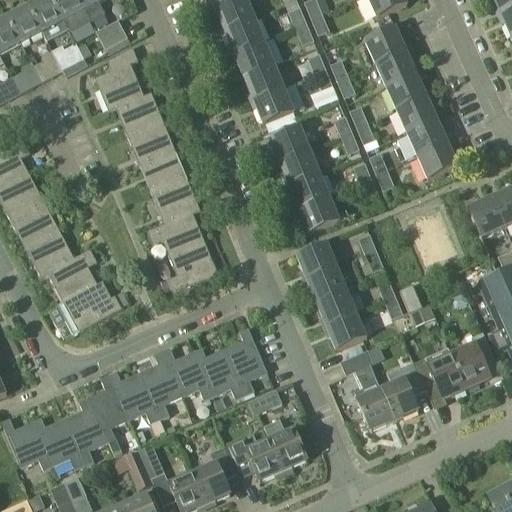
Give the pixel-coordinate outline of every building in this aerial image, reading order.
[(50,0),(47,0),(28,10),(43,37),(46,45),(68,33),(50,0)] [(77,0),(50,0),(68,33),(68,34),(77,29),(79,30),(80,31),(91,25),(77,0)] [(77,0),(91,25),(105,18),(99,7),(107,3),(105,0),(77,0)] [(209,0),(214,13),(244,0),(209,0)] [(256,23),(246,0),(244,0),(214,13),(224,36),(256,23)] [(404,0),(366,0),(377,22),(408,8),(404,0)] [(511,0),(491,0),(500,18),(511,13),(511,0)] [(304,6),(312,24),(323,19),(316,2),(304,6)] [(22,48),(43,37),(28,10),(8,21),(22,48)] [(289,16),(296,33),(308,29),(301,11),(289,16)] [(511,13),(500,18),(511,42),(511,40),(511,13)] [(312,24),(319,40),(330,35),(323,19),(312,24)] [(0,58),(0,59),(22,48),(8,21),(0,24),(0,58)] [(224,36),(234,59),(266,46),(256,23),(224,36)] [(119,24),(97,36),(100,42),(106,54),(109,59),(131,47),(119,24)] [(315,45),(308,29),(296,33),(297,35),(302,46),(303,50),(315,45)] [(365,46),(375,69),(407,55),(396,31),(365,46)] [(276,69),(266,46),(234,59),(244,83),(276,69)] [(84,63),(91,59),(85,48),(78,52),(84,63)] [(102,100),(138,85),(132,68),(139,65),(133,52),(108,65),(112,76),(95,83),(102,100)] [(42,87),(63,76),(59,68),(52,55),(42,60),(44,64),(38,67),(33,57),(28,59),(31,66),(42,87)] [(375,69),(386,92),(417,78),(407,55),(375,69)] [(80,56),(59,68),(63,76),(66,81),(87,70),(85,65),(80,56)] [(309,63),(316,80),(327,75),(320,58),(309,63)] [(331,69),(338,86),(349,81),(342,64),(331,69)] [(21,99),(42,87),(31,66),(21,72),(23,76),(12,82),(21,99)] [(244,83),(253,106),(286,93),(276,69),(244,83)] [(323,96),(314,99),(319,113),(340,105),(334,92),(327,75),(316,80),(318,85),(323,96)] [(386,92),(396,115),(428,101),(417,78),(386,92)] [(338,86),(345,103),(356,98),(349,81),(338,86)] [(0,109),(21,99),(12,82),(1,87),(0,85),(0,109)] [(138,85),(102,100),(109,116),(117,113),(124,130),(160,115),(152,97),(145,100),(138,85)] [(286,93),(253,106),(263,129),(266,128),(269,135),(297,123),(294,117),(295,116),(286,93)] [(428,101),(396,115),(401,125),(407,138),(438,124),(428,101)] [(350,116),(357,133),(369,128),(362,111),(350,116)] [(173,148),(160,115),(124,130),(137,162),(173,148)] [(335,125),(342,142),(353,137),(346,121),(335,125)] [(407,138),(417,161),(449,147),(438,124),(407,138)] [(372,135),(369,128),(357,133),(364,149),(376,144),(372,135)] [(269,145),(279,168),(311,155),(301,131),(269,145)] [(353,137),(342,142),(349,159),(360,154),(353,137)] [(0,157),(0,194),(30,179),(22,163),(31,158),(24,145),(0,157)] [(459,170),(449,147),(417,161),(428,184),(459,170)] [(173,148),(137,162),(151,195),(186,180),(173,148)] [(321,178),(311,155),(279,168),(289,191),(321,178)] [(369,162),(377,180),(388,175),(381,157),(369,162)] [(354,172),(361,189),(373,184),(366,167),(354,172)] [(377,180),(384,196),(395,191),(388,175),(377,180)] [(289,191),(299,215),(331,201),(321,178),(289,191)] [(0,194),(0,204),(11,226),(46,208),(30,179),(0,194)] [(186,180),(151,195),(165,228),(193,217),(194,218),(201,215),(186,180)] [(373,184),(361,189),(368,205),(380,201),(373,184)] [(511,192),(491,201),(505,233),(511,230),(511,192)] [(340,225),(331,201),(299,215),(308,238),(340,225)] [(505,233),(491,201),(468,212),(482,243),(505,233)] [(11,226),(27,255),(61,236),(46,208),(11,226)] [(170,263),(206,248),(194,218),(193,217),(165,228),(148,235),(154,249),(163,245),(170,263)] [(41,282),(45,280),(48,278),(49,278),(76,264),(75,262),(61,236),(27,255),(41,282)] [(359,243),(366,260),(377,255),(370,238),(359,243)] [(168,284),(161,287),(162,288),(166,297),(172,294),(174,297),(219,279),(218,278),(206,248),(170,263),(177,280),(168,284)] [(297,261),(307,284),(338,271),(329,248),(297,261)] [(49,278),(64,307),(98,289),(89,272),(98,267),(91,254),(75,262),(76,264),(49,278)] [(366,260),(359,263),(366,279),(372,276),(373,277),(384,272),(377,255),(366,260)] [(511,268),(511,255),(498,261),(499,262),(502,271),(503,272),(511,268)] [(307,284),(316,308),(348,295),(338,271),(307,284)] [(511,275),(499,281),(480,289),(500,334),(490,338),(494,348),(499,358),(509,354),(511,361),(511,275)] [(378,290),(385,307),(397,302),(389,285),(378,290)] [(64,307),(49,315),(57,330),(66,325),(74,339),(79,336),(122,313),(121,311),(129,307),(126,302),(123,296),(115,300),(116,300),(110,303),(107,305),(103,299),(109,296),(103,286),(98,289),(64,307)] [(414,289),(400,295),(410,318),(423,312),(414,289)] [(316,308),(326,331),(358,318),(348,295),(316,308)] [(404,318),(397,302),(385,307),(392,323),(404,318)] [(423,312),(410,318),(415,331),(436,322),(431,309),(423,312)] [(358,318),(326,331),(336,355),(367,342),(358,318)] [(268,377),(249,333),(240,337),(245,349),(227,357),(246,401),(255,396),(250,385),(268,377)] [(490,383),(486,374),(498,368),(483,337),(472,342),(475,349),(452,360),(467,393),(490,383)] [(213,401),(194,356),(176,364),(171,353),(163,357),(183,402),(200,394),(205,405),(213,401)] [(236,405),(246,401),(227,357),(208,365),(203,353),(194,356),(213,401),(231,394),(236,405)] [(375,368),(368,355),(341,367),(347,380),(375,368)] [(165,409),(183,402),(163,357),(155,360),(160,373),(142,381),(161,424),(170,420),(165,409)] [(443,404),(467,393),(452,360),(439,366),(435,358),(414,368),(426,394),(428,399),(439,394),(443,404)] [(393,388),(381,394),(395,425),(419,414),(413,400),(426,394),(414,368),(414,366),(400,372),(388,378),(393,388)] [(370,370),(354,377),(361,394),(354,397),(372,435),(395,425),(381,394),(370,370)] [(161,424),(142,381),(123,389),(118,377),(109,380),(129,425),(146,418),(151,428),(161,424)] [(106,395),(88,403),(108,447),(110,446),(114,457),(121,454),(116,444),(112,433),(129,425),(109,380),(101,384),(106,395)] [(283,408),(277,394),(249,406),(255,419),(283,408)] [(222,402),(215,405),(219,415),(227,412),(222,402)] [(108,447),(88,403),(79,406),(85,418),(66,427),(85,470),(95,466),(90,455),(108,447)] [(53,471),(33,426),(15,434),(11,423),(2,427),(21,472),(39,464),(44,475),(53,471)] [(75,475),(85,470),(66,427),(47,435),(42,423),(33,426),(53,471),(71,464),(75,475)] [(280,424),(265,431),(271,444),(285,475),(308,465),(294,434),(286,437),(280,424)] [(173,429),(164,433),(167,438),(175,434),(173,429)] [(142,435),(138,437),(141,445),(146,443),(142,435)] [(227,450),(239,478),(254,471),(260,486),(285,475),(271,444),(259,449),(254,438),(227,450)] [(193,477),(207,509),(231,499),(224,484),(239,478),(227,450),(200,462),(204,472),(193,477)] [(139,495),(154,489),(152,483),(151,483),(139,456),(125,462),(139,495)] [(15,477),(0,481),(0,489),(5,506),(22,501),(15,477)] [(152,483),(154,489),(164,511),(177,505),(180,511),(199,511),(207,509),(193,477),(170,488),(165,477),(152,483)] [(92,511),(79,482),(66,487),(77,511),(92,511)] [(77,511),(66,487),(51,494),(54,500),(58,511),(77,511)] [(511,511),(511,487),(489,500),(495,511),(511,511)] [(147,500),(120,511),(119,511),(159,511),(154,499),(148,502),(147,500)]
